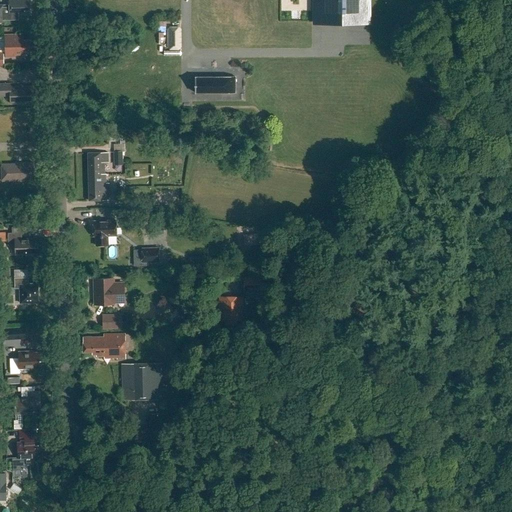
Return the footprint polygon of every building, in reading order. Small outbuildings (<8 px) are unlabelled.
[(26,11),(30,11),(29,0),(8,0),(9,4),(0,4),(0,21),(4,21),(4,14),(10,14),(10,15),(26,14),(26,11)] [(319,0),(320,21),(365,21),(365,0),(319,0)] [(181,47),(181,29),(178,26),(170,26),(167,29),(167,47),(169,50),(179,50),(181,47)] [(0,52),(0,65),(4,66),(4,58),(6,57),(15,57),(15,55),(23,55),(23,52),(31,51),(30,40),(22,40),(22,34),(5,35),(6,52),(0,52)] [(235,77),(195,77),(195,92),(235,92),(235,77)] [(25,101),(32,101),(32,86),(11,87),(10,84),(0,83),(0,95),(10,96),(10,104),(25,103),(25,101)] [(122,150),(114,150),(114,164),(123,164),(122,150)] [(104,174),(104,162),(108,162),(108,152),(88,153),(89,201),(109,200),(109,183),(106,183),(106,174),(104,174)] [(1,164),(1,170),(0,170),(0,179),(2,179),(2,181),(34,180),(34,163),(1,164)] [(108,245),(107,236),(116,236),(116,220),(93,221),(93,236),(95,236),(96,246),(108,245)] [(22,232),(8,233),(8,245),(15,245),(16,254),(37,254),(36,239),(22,239),(22,232)] [(257,234),(243,235),(244,246),(258,245),(257,234)] [(142,247),(142,262),(160,262),(160,247),(142,247)] [(263,277),(243,277),(243,291),(251,291),(251,289),(256,289),(256,291),(263,291),(263,277)] [(28,278),(14,278),(15,289),(20,289),(20,303),(38,302),(38,285),(28,285),(28,278)] [(95,304),(113,304),(124,304),(124,297),(123,284),(113,284),(112,278),(94,279),(95,304)] [(225,321),(225,324),(236,324),(236,321),(243,321),(243,296),(219,296),(219,321),(225,321)] [(102,314),(102,329),(122,329),(122,313),(102,314)] [(103,334),(104,337),(83,337),(83,352),(92,352),(92,354),(96,354),(96,356),(104,356),(104,358),(110,358),(110,359),(126,359),(125,334),(103,334)] [(19,352),(19,358),(10,359),(11,373),(19,373),(19,368),(41,368),(40,352),(28,353),(28,352),(19,352)] [(163,363),(121,364),(122,400),(164,399),(163,363)] [(27,392),(27,398),(15,399),(15,414),(35,413),(35,409),(41,409),(40,391),(27,392)] [(31,428),(18,429),(19,442),(17,442),(18,458),(25,457),(26,463),(35,462),(34,447),(40,447),(39,434),(32,435),(31,428)]
